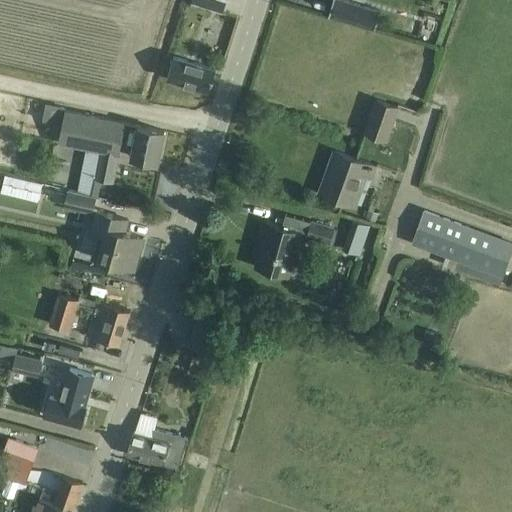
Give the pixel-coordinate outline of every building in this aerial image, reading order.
[(191,0),(191,2),(223,12),(226,0),(191,0)] [(333,0),(329,15),(374,30),(380,13),(342,0),(333,0)] [(440,6),(435,25),(450,29),(455,11),(440,6)] [(167,78),(209,91),(216,69),(174,56),(167,78)] [(365,132),(384,139),(386,139),(398,107),(377,99),(365,132)] [(131,156),(139,158),(158,162),(165,131),(65,110),(59,139),(87,145),(77,192),(93,196),(97,178),(114,182),(123,138),(134,141),(131,156)] [(320,192),(339,199),(353,204),(364,175),(372,178),(376,166),(335,151),(320,192)] [(19,168),(15,183),(53,195),(58,181),(19,168)] [(68,189),(64,206),(87,211),(88,208),(92,209),(95,196),(93,196),(77,192),(68,189)] [(100,258),(115,262),(134,268),(140,249),(135,247),(138,235),(124,231),(127,219),(97,210),(91,230),(106,234),(100,258)] [(410,244),(501,277),(511,245),(511,242),(423,210),(410,244)] [(255,266),(274,272),(289,276),(302,231),(267,221),(255,266)] [(307,236),(330,243),(334,227),(311,221),(307,236)] [(47,255),(37,259),(46,280),(55,276),(47,255)] [(85,266),(83,277),(101,281),(103,270),(85,266)] [(89,335),(100,339),(119,344),(130,310),(80,295),(79,298),(61,293),(51,325),(73,332),(80,310),(95,314),(89,335)] [(189,344),(212,351),(224,311),(201,304),(189,344)] [(230,357),(249,363),(260,327),(241,321),(230,357)] [(13,368),(39,374),(42,359),(16,353),(13,368)] [(44,369),(58,374),(61,364),(46,360),(44,369)] [(50,395),(45,412),(81,422),(86,405),(83,404),(92,373),(70,367),(61,398),(50,395)] [(127,454),(146,460),(178,469),(188,438),(154,429),(152,436),(133,431),(127,454)] [(203,440),(198,456),(221,463),(226,448),(203,440)] [(26,471),(41,472),(42,460),(28,458),(26,471)] [(40,496),(34,511),(71,511),(83,482),(64,475),(54,502),(40,496)]
